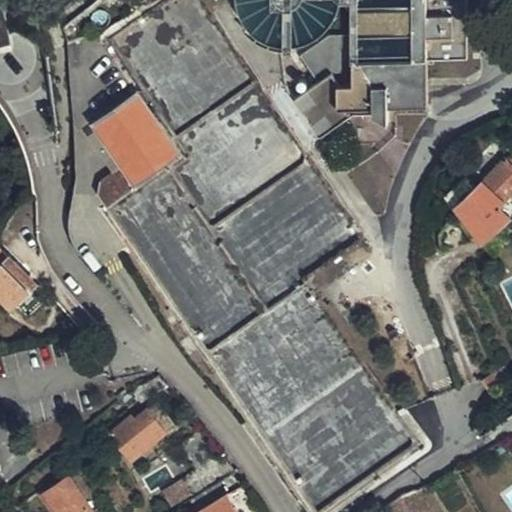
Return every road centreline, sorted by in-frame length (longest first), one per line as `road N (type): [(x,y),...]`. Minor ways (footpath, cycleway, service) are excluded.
road 1 (residential): [(279,511),(225,426),(76,275),(60,249),(53,189)]
road 2 (residential): [(511,419),(370,511)]
